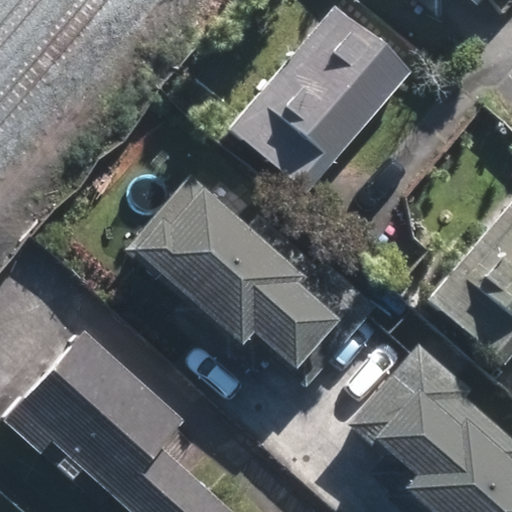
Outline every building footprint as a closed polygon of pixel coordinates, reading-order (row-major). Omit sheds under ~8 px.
[(480,0),(441,0),(464,19),(480,0)] [(417,75),(342,11),(229,142),(304,206),(417,75)] [(342,307),(186,173),(117,252),(223,343),(237,327),(288,370),(342,307)] [(511,196),(430,287),(497,348),(511,331),(511,196)] [(180,424),(63,322),(0,394),(0,422),(103,511),(183,511),(199,493),(154,454),(180,424)] [(511,511),(511,434),(400,338),(329,420),(411,491),(394,511),(393,511),(511,511)]
